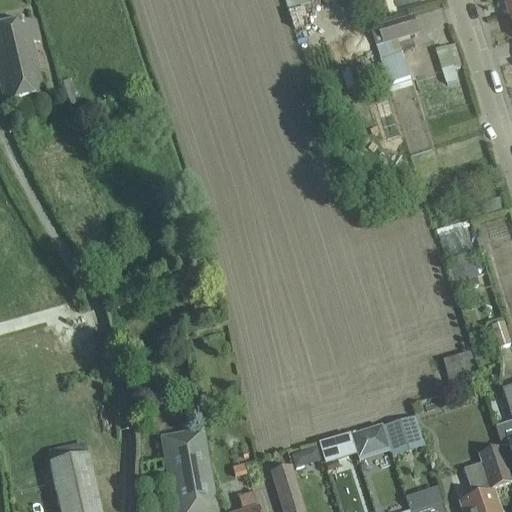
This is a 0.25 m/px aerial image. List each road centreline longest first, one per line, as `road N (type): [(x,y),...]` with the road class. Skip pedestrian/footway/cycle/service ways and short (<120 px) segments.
road 1 (residential): [(122,511),(126,456),(106,340),(3,135)]
road 2 (residential): [(511,160),(461,0)]
